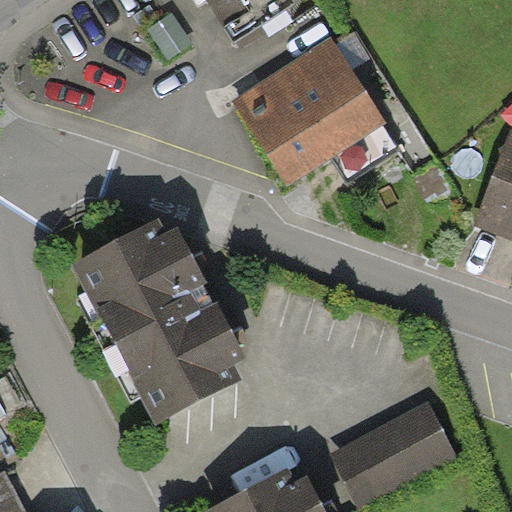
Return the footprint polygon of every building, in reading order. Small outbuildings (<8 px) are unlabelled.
[(264,0),(189,0),(209,33),(264,0)] [(378,125),(333,57),(242,115),(287,184),(378,125)] [(511,146),(477,242),(511,254),(511,146)] [(228,387),(154,234),(64,277),(138,430),(228,387)] [(453,462),(425,412),(338,461),(366,510),(453,462)] [(28,511),(10,473),(0,477),(0,511),(28,511)] [(301,511),(287,482),(223,511),(301,511)]
